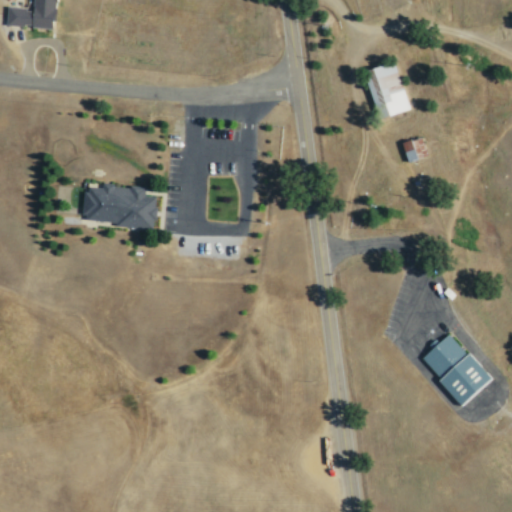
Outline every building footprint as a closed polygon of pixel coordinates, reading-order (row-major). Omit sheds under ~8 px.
[(6,8),(5,26),(54,28),(54,0),(31,0),(32,9),(6,8)] [(407,109),(393,62),(362,71),(377,118),(407,109)] [(405,162),(426,157),(421,137),(400,142),(405,162)] [(153,196),(150,229),(114,226),(114,222),(83,219),(86,187),(100,188),(100,185),(143,189),(143,196),(153,196)] [(488,379),(448,333),(419,359),(459,405),(488,379)]
